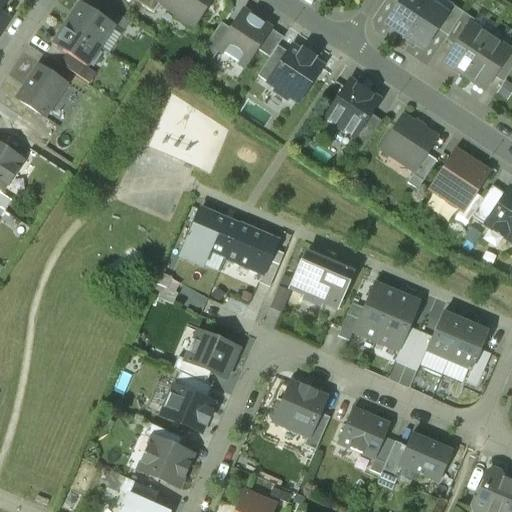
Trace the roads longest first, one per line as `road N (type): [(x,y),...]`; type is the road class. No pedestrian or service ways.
road 1 (residential): [(275,341),(477,433)]
road 2 (residential): [(342,38),(511,146)]
road 3 (residential): [(200,511),(275,341)]
